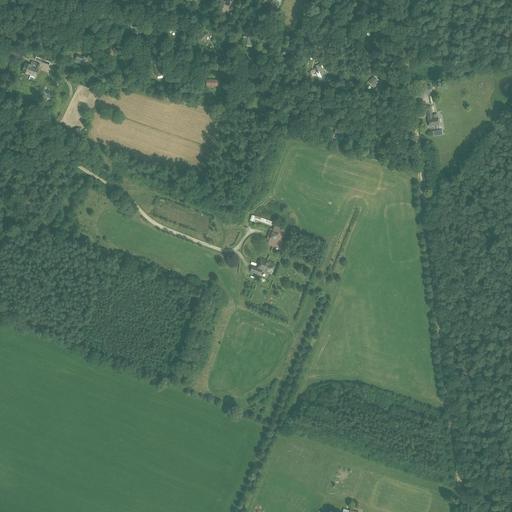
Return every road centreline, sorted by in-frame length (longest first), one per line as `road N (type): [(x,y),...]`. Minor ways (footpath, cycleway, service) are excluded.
road 1 (track): [(21,26),(414,113)]
road 2 (track): [(441,330),(406,43)]
road 3 (track): [(464,511),(442,340)]
